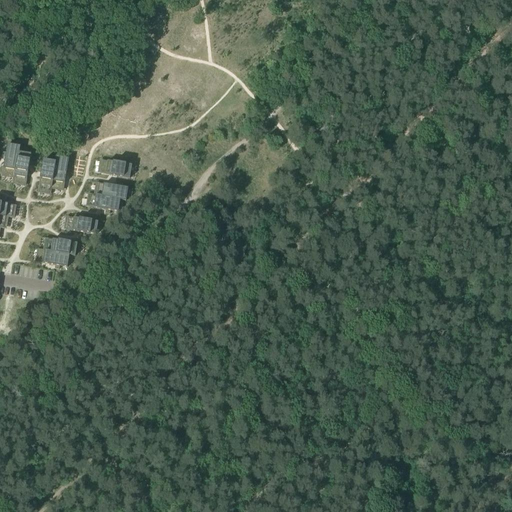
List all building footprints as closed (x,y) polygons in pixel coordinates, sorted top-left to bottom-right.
[(3,153),(2,158),(6,158),(3,176),(15,178),(19,154),(20,148),(8,146),(6,154),(3,153)] [(15,178),(14,184),(26,186),(29,167),(32,168),(33,164),(29,163),(31,156),(19,154),(15,178)] [(55,164),(51,188),(63,190),(68,160),(56,158),(55,164)] [(39,169),(38,173),(41,174),(38,192),(50,194),(51,188),(55,164),(43,162),(42,169),(39,169)] [(102,162),(100,174),(130,179),(132,167),(102,162)] [(98,185),(96,197),(120,201),(126,202),(128,190),(121,189),(121,185),(117,185),(117,188),(98,185)] [(90,196),(88,208),(118,213),(120,201),(96,197),(90,196)] [(0,204),(0,216),(12,218),(13,212),(15,213),(16,207),(0,204)] [(0,228),(4,229),(5,223),(7,224),(8,219),(11,219),(12,218),(0,216),(0,228)] [(68,219),(66,231),(96,236),(98,224),(78,221),(79,217),(75,216),(74,220),(68,219)] [(47,240),(45,253),(69,257),(75,258),(77,245),(70,244),(70,241),(66,240),(65,244),(47,240)] [(39,252),(37,264),(55,267),(55,270),(59,271),(60,267),(67,269),(69,257),(45,253),(39,252)]
